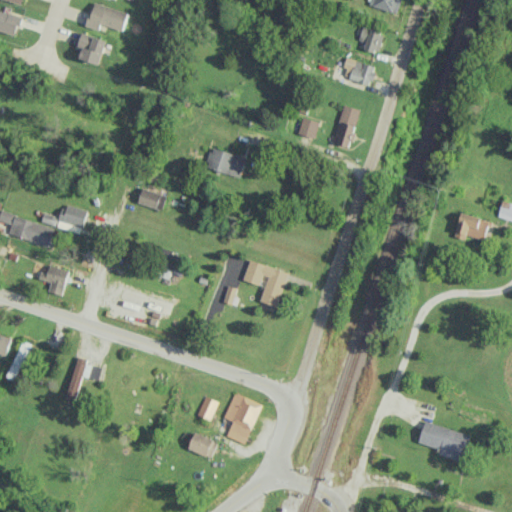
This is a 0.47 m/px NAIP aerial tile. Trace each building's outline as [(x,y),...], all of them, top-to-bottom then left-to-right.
[(93,0),(89,12),(87,12),(83,24),(97,29),(99,23),(121,30),(127,11),(93,0)] [(401,0),(368,0),(368,4),(398,12),(401,0)] [(0,30),(15,35),(21,16),(0,9),(0,30)] [(364,47),(378,52),(385,33),(364,25),(359,38),(366,41),(364,47)] [(78,57),(99,64),(106,40),(81,32),(77,44),(82,46),(78,57)] [(349,79),(370,85),(376,66),(346,56),(343,66),(352,69),(349,79)] [(335,143),(351,146),(359,108),(343,104),(335,143)] [(319,120),(302,117),(298,134),(315,138),(319,120)] [(205,166),(240,177),(246,157),(212,146),(205,166)] [(162,210),(167,195),(143,187),(138,202),(162,210)] [(511,202),(504,200),(500,216),(511,219),(511,202)] [(88,211),(65,202),(59,219),(82,227),(88,211)] [(54,227),(1,210),(0,213),(0,219),(11,224),(8,233),(49,246),(54,227)] [(457,234),(487,240),(491,219),(462,213),(457,234)] [(243,279),(265,286),(260,301),(278,306),(289,271),(249,259),(243,279)] [(39,279),(50,281),(49,292),(63,294),(68,269),(49,265),(47,273),(40,271),(39,279)] [(233,303),(236,287),(227,285),(224,301),(233,303)] [(0,351),(8,353),(11,335),(0,332),(0,351)] [(82,376),(99,379),(102,367),(86,363),(87,358),(76,356),(67,398),(76,400),(82,376)] [(262,403),(234,391),(224,417),(232,420),(226,435),(245,443),(262,403)] [(211,420),(218,400),(205,396),(197,415),(211,420)] [(465,461),(471,433),(424,422),(419,443),(440,448),(438,455),(465,461)] [(218,442),(195,432),(188,448),(211,458),(218,442)]
